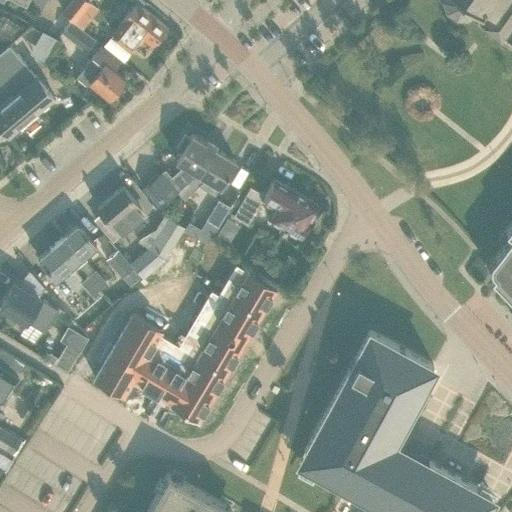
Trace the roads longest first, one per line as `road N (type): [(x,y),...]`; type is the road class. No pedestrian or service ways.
road 1 (residential): [(87,511),(138,430),(179,449),(209,448),(232,429),(338,251),(373,209)]
road 2 (residential): [(13,225),(229,42)]
road 3 (tertiary): [(511,381),(373,209)]
road 4 (tertiary): [(373,209),(252,70)]
